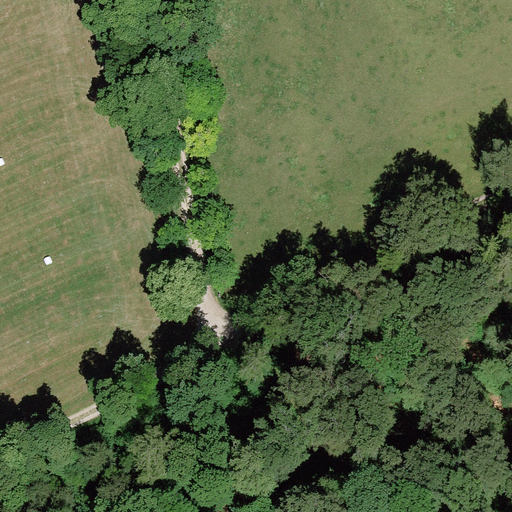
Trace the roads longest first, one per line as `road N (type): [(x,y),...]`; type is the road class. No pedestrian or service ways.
road 1 (track): [(0,424),(511,200)]
road 2 (track): [(192,511),(204,423),(205,292),(154,0)]
